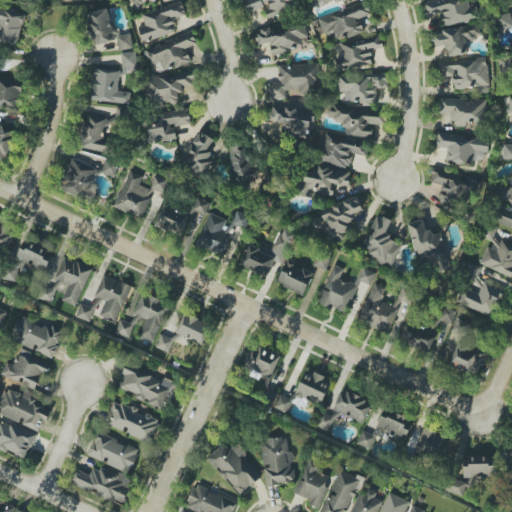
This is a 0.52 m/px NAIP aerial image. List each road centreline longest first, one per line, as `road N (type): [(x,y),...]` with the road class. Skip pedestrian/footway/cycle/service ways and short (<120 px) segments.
road 1 (residential): [(445,397),(0,188)]
road 2 (residential): [(248,306),(151,511)]
road 3 (residential): [(396,0),(415,87),(396,188)]
road 4 (residential): [(23,200),(52,135),(56,56)]
